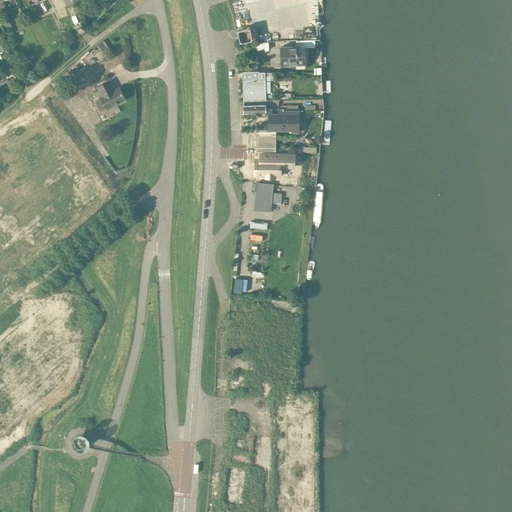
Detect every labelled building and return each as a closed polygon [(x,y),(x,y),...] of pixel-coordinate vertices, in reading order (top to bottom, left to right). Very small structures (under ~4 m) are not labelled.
[(103,40),(97,45),(103,53),(110,48),(103,40)] [(280,47),(281,65),(305,64),(304,48),(304,46),(296,46),(280,47)] [(258,71),(242,72),(242,81),(243,81),(243,101),(265,100),(264,81),(273,80),(272,72),(258,72),(258,71)] [(7,79),(0,82),(0,90),(10,86),(7,79)] [(100,97),(100,98),(97,99),(96,103),(99,110),(103,111),(106,109),(107,110),(125,100),(118,87),(113,90),(109,81),(97,87),(102,96),(100,97)] [(265,105),(243,106),(243,115),(264,115),(268,115),(267,131),(256,130),(256,151),(269,152),(276,152),(276,131),(290,131),(290,133),(297,133),(297,111),(282,111),(282,109),(277,109),(277,114),(271,114),(271,109),(265,109),(265,105)] [(288,155),(260,154),(260,160),(255,160),(255,163),(255,175),(266,175),(266,178),(275,178),(275,176),(280,176),(280,168),(281,168),(281,167),(287,167),(288,155)] [(254,210),(270,212),(273,184),(257,183),(254,210)] [(79,448),(80,449),(82,448),(83,448),(84,447),(85,447),(85,446),(86,445),(86,444),(86,443),(86,442),(86,441),(86,440),(85,439),(85,438),(84,437),(83,437),(82,437),(81,437),(80,436),(79,437),(77,437),(77,438),(76,438),(75,439),(75,440),(74,441),(74,442),(74,443),(75,444),(75,445),(75,446),(76,447),(77,448),(78,448),(79,448)]
